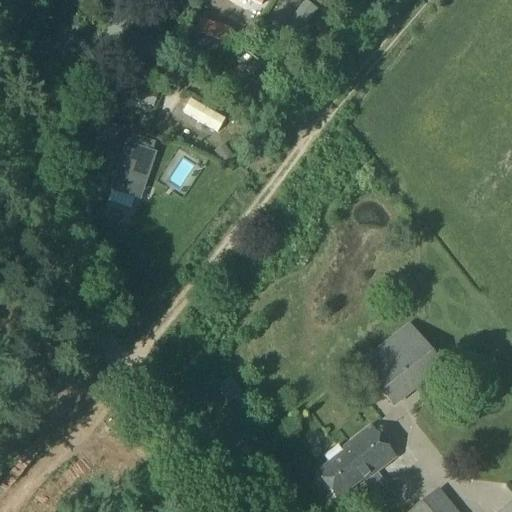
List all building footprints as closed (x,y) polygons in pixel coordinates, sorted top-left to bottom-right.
[(14,0),(12,5),(23,9),(25,0),(14,0)] [(244,0),(242,9),(261,14),(264,0),(244,0)] [(330,2),(327,0),(320,0),(317,4),(324,10),(330,2)] [(134,6),(131,20),(141,23),(141,21),(145,22),(148,9),(134,6)] [(58,21),(71,25),(74,17),(61,12),(58,21)] [(138,200),(153,154),(127,145),(111,191),(138,200)] [(226,149),(215,157),(222,167),(233,159),(226,149)] [(393,409),(443,370),(409,325),(358,364),(393,409)] [(229,405),(241,395),(229,379),(216,389),(229,405)] [(322,458),(327,465),(317,474),(337,499),(361,480),(374,496),(386,487),(376,473),(395,459),(371,427),(342,450),(344,453),(341,454),(336,447),(322,458)] [(455,511),(437,490),(411,511),(455,511)] [(511,511),(511,501),(499,511),(511,511)]
